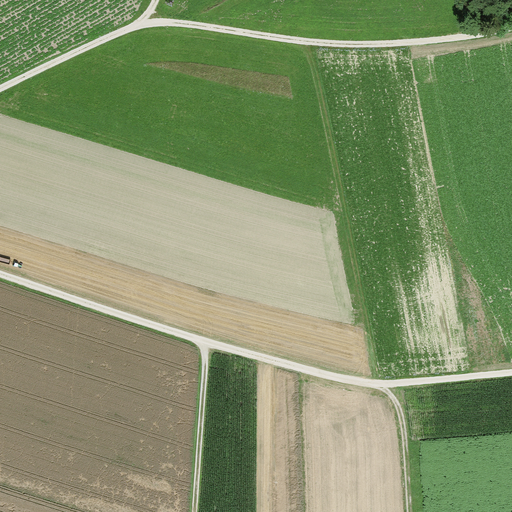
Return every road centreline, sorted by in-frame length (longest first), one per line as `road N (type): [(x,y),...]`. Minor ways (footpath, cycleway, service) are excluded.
road 1 (track): [(0,277),(203,345),(350,383),(511,374)]
road 2 (track): [(511,26),(454,41),(368,47),(139,24),(156,0)]
road 3 (track): [(303,41),(374,385)]
road 4 (track): [(192,511),(203,345)]
road 5 (track): [(0,89),(139,24)]
road 6 (track): [(407,511),(401,424),(378,385)]
